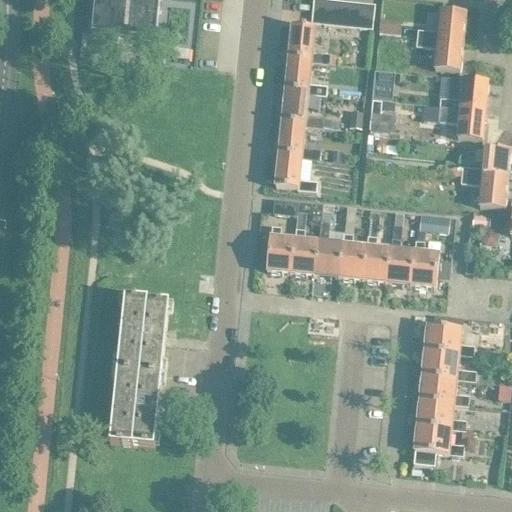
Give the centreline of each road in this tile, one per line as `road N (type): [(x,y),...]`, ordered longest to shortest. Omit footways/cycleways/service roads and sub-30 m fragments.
road 1 (residential): [(204,481),(258,0)]
road 2 (residential): [(347,496),(365,317)]
road 3 (residential): [(347,496),(204,481)]
road 4 (residential): [(490,511),(360,497)]
